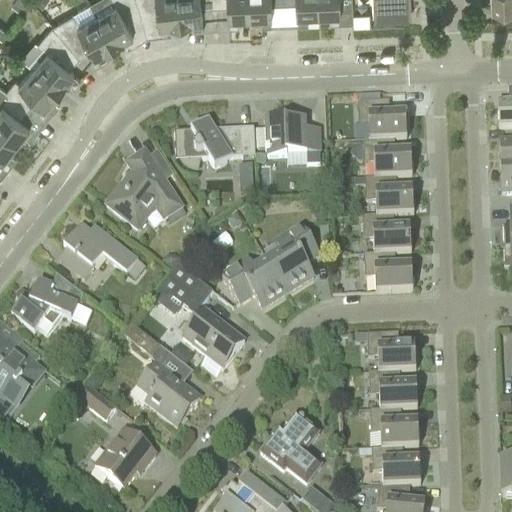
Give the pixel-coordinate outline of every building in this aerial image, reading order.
[(37,0),(34,4),(40,9),(47,0),(37,0)] [(110,0),(114,6),(96,16),(113,47),(123,41),(127,49),(128,50),(137,45),(137,43),(136,44),(132,37),(133,36),(127,26),(141,18),(134,0),(110,0)] [(177,0),(134,0),(141,18),(157,16),(158,28),(159,28),(160,36),(159,36),(159,37),(171,36),(170,34),(170,35),(169,26),(180,25),(177,0)] [(177,0),(180,25),(191,24),(192,32),(192,33),(203,32),(203,30),(202,30),(201,22),(202,22),(201,10),(214,9),(212,0),(177,0)] [(212,0),(214,9),(226,8),(227,20),(228,20),(229,28),(227,28),(227,30),(239,29),(239,28),(238,28),(238,20),(249,19),(248,0),(212,0)] [(248,0),(249,19),(260,19),(261,27),(260,27),(260,28),(272,28),(272,26),(270,27),(270,18),(271,18),(271,6),(283,6),(282,0),(248,0)] [(317,0),(282,0),(283,6),(295,5),(295,17),(297,17),(297,26),(296,26),(296,27),(307,26),(307,25),(309,25),(309,17),(318,17),(317,0)] [(317,0),(318,17),(329,16),(329,24),(329,26),(340,25),(340,24),(342,24),(341,15),(352,15),(351,0),(317,0)] [(372,0),(373,24),(408,23),(407,0),(372,0)] [(511,0),(489,0),(491,16),(511,14),(511,0)] [(72,16),(51,27),(78,60),(91,53),(94,58),(95,57),(99,65),(98,65),(99,66),(109,61),(108,60),(104,53),(113,47),(96,16),(90,6),(72,16)] [(69,71),(78,60),(51,27),(36,45),(46,53),(32,69),(59,92),(66,83),(72,89),(73,90),(81,81),(80,80),(79,81),(73,76),(73,75),(69,71)] [(52,101),(59,92),(32,69),(18,85),(14,81),(6,92),(27,111),(35,101),(44,109),(45,108),(51,113),(51,114),(52,115),(59,106),(58,105),(58,106),(52,101)] [(6,92),(5,93),(0,88),(0,132),(16,145),(23,136),(29,141),(29,142),(30,143),(37,134),(36,133),(35,134),(28,129),(29,128),(20,120),(27,111),(6,92)] [(511,91),(507,92),(508,104),(497,104),(498,131),(511,130),(511,91)] [(404,118),(384,118),(383,105),(357,106),(358,128),(365,128),(366,143),(363,143),(363,144),(405,142),(404,118)] [(304,123),(284,124),(284,121),(264,122),(265,131),(266,151),(266,161),(286,160),(286,158),(306,157),(306,169),(320,168),(319,132),(317,132),(318,142),(305,142),(304,123)] [(192,134),(174,135),(174,155),(175,164),(205,163),(213,174),(231,161),(242,161),(241,132),(215,134),(208,123),(198,129),(198,131),(192,134)] [(265,131),(253,132),(254,151),(266,151),(265,131)] [(0,161),(2,163),(3,162),(9,167),(8,168),(9,169),(17,160),(15,159),(9,154),(16,145),(0,132),(0,161)] [(405,142),(363,144),(363,152),(363,156),(363,166),(370,166),(371,181),(364,181),(364,182),(410,180),(409,155),(389,156),(388,144),(405,143),(405,142)] [(511,143),(498,144),(499,171),(511,170),(511,143)] [(181,212),(155,171),(144,155),(125,167),(132,176),(128,181),(131,186),(129,187),(124,194),(123,196),(118,194),(105,209),(138,234),(154,214),(161,226),(167,222),(181,213),(181,212)] [(251,169),(238,169),(239,184),(252,183),(251,169)] [(511,170),(499,171),(500,198),(511,197),(511,210),(511,209),(511,170)] [(310,199),(327,198),(327,180),(309,180),(310,199)] [(390,181),(410,181),(410,180),(364,182),(354,182),(354,190),(364,190),(365,204),(372,204),(373,218),(361,219),(361,220),(412,218),(411,193),(390,194),(390,181)] [(250,203),(254,187),(236,183),(232,200),(250,203)] [(508,229),(502,229),(503,251),(511,250),(511,209),(511,210),(507,210),(508,229)] [(181,213),(167,222),(170,226),(184,217),(181,213)] [(235,218),(226,223),(231,232),(240,227),(235,218)] [(412,218),(361,220),(362,243),(369,242),(373,242),(373,258),(409,256),(408,232),(388,232),(387,220),(412,219),(412,218)] [(328,227),(319,227),(320,245),(329,245),(328,227)] [(318,259),(308,242),(299,228),(271,245),(277,254),(265,261),(287,297),(313,281),(305,268),(318,259)] [(145,271),(109,243),(93,230),(86,239),(78,233),(63,252),(66,254),(58,265),(84,285),(102,260),(126,278),(135,285),(145,271)] [(511,250),(503,251),(504,272),(511,271),(511,250)] [(389,258),(409,257),(409,256),(373,258),(363,258),(364,281),(374,281),(374,296),(411,295),(410,269),(389,270),(389,258)] [(166,259),(160,266),(170,273),(179,263),(173,258),(166,259)] [(265,261),(253,269),(247,260),(220,277),(239,308),(253,300),(261,313),(287,297),(265,261)] [(200,311),(212,296),(177,268),(154,297),(160,302),(170,301),(182,311),(183,310),(188,313),(187,314),(197,322),(182,342),(205,361),(200,367),(215,379),(221,373),(222,373),(244,345),(200,311)] [(48,297),(51,290),(38,284),(31,299),(23,296),(22,296),(21,296),(20,296),(18,296),(18,297),(17,298),(16,299),(16,300),(16,301),(16,302),(16,303),(16,304),(17,305),(18,306),(20,307),(10,319),(33,338),(44,325),(52,333),(61,322),(70,324),(77,310),(48,297)] [(152,362),(160,351),(130,328),(122,339),(152,362)] [(413,350),(393,351),(392,337),(366,338),(366,346),(367,361),(374,361),(375,375),(367,375),(367,376),(414,374),(413,350)] [(366,338),(354,338),(354,346),(366,346),(366,338)] [(15,392),(39,362),(20,347),(15,354),(0,341),(0,419),(3,422),(6,420),(6,419),(14,409),(14,408),(7,402),(15,392)] [(178,363),(184,355),(174,348),(168,355),(178,363)] [(176,432),(199,402),(155,368),(136,391),(150,401),(145,408),(176,432)] [(394,376),(414,375),(414,374),(367,376),(369,398),(375,397),(376,414),(369,414),(416,412),(415,388),(394,388),(394,376)] [(322,389),(334,389),(333,377),(321,377),(322,389)] [(92,378),(84,388),(94,396),(102,386),(92,378)] [(105,426),(115,414),(94,396),(84,388),(63,413),(76,424),(86,411),(105,426)] [(501,417),(510,417),(509,399),(500,400),(501,417)] [(395,414),(416,413),(416,412),(369,414),(370,437),(378,437),(379,451),(370,451),(370,452),(418,450),(416,425),(396,426),(395,414)] [(303,421),(299,422),(294,418),(281,435),(275,436),(259,457),(284,476),(285,474),(305,490),(322,468),(305,455),(319,437),(303,425),(303,421)] [(144,473),(155,459),(122,434),(94,470),(123,493),(141,470),(144,473)] [(397,452),(418,451),(418,450),(370,452),(371,476),(380,475),(381,490),(419,488),(418,464),(397,464),(397,452)] [(511,462),(499,463),(500,500),(511,499),(511,462)] [(285,507),(262,489),(246,477),(236,490),(231,486),(221,497),(225,500),(216,511),(284,511),(283,511),(285,507)] [(404,490),(419,489),(419,488),(381,490),(379,490),(375,511),(377,511),(423,511),(423,508),(403,506),(404,490)] [(330,511),(333,508),(311,491),(300,504),(310,511),(330,511)] [(336,503),(333,511),(344,511),(346,505),(336,503)]
